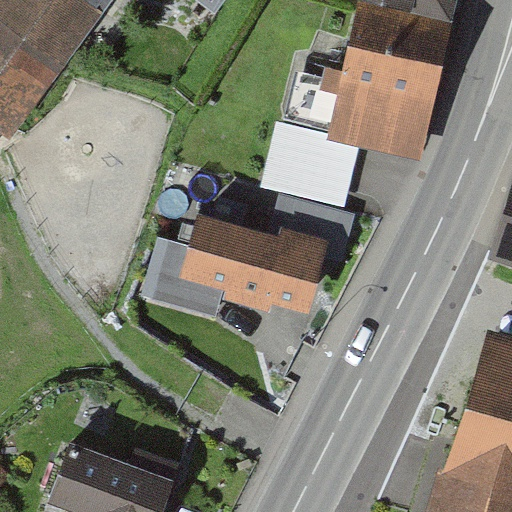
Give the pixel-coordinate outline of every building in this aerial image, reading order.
[(13,129),(108,0),(0,0),(0,119),(7,124),(13,129)] [(203,0),(217,10),(223,0),(203,0)] [(445,15),(372,0),(366,0),(365,7),(349,82),(297,70),(287,119),(360,135),(416,147),(445,15)] [(352,169),(360,135),(287,119),(277,117),(262,184),(344,202),(352,169)] [(511,194),(489,261),(511,269),(511,194)] [(329,241),(199,206),(189,242),(167,236),(150,298),(216,316),(225,283),(311,306),(329,241)] [(511,511),(511,339),(503,337),(453,511),(511,511)] [(157,511),(171,475),(75,441),(54,499),(89,511),(157,511)]
